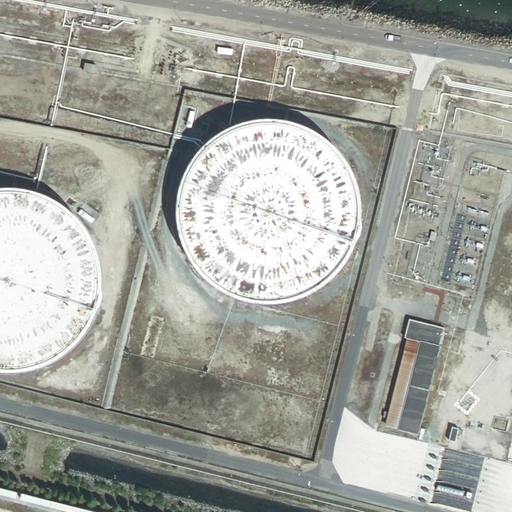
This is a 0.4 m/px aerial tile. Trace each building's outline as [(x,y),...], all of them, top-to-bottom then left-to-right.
[(95,66),(84,64),(83,72),(93,73),(95,66)] [(296,123),(288,121),(286,120),(278,119),(270,118),(262,118),(253,119),(242,121),(234,124),(228,126),(219,131),(210,137),(203,143),(196,150),(191,157),(186,165),(181,173),(179,181),(176,190),(175,197),(174,206),(174,218),(175,227),(177,233),(180,243),(183,252),(188,260),(194,268),(201,276),(207,282),(214,287),(224,292),(229,295),(238,299),(248,301),(257,302),(267,303),(275,302),(285,301),(293,299),(303,295),(308,293),(313,290),(319,287),(325,282),(332,275),(338,269),(344,260),(350,250),(352,244),(355,235),(357,227),(358,218),(359,211),(359,205),(358,195),(356,187),(353,178),(349,169),(344,161),(338,152),(331,144),(321,136),(314,132),(306,127),(296,123)] [(38,195),(30,193),(29,192),(19,191),(11,190),(3,190),(0,190),(0,374),(5,375),(13,375),(23,374),(31,373),(38,370),(49,366),(57,361),(65,356),(71,350),(76,346),(81,340),(87,332),(91,325),(94,317),(96,313),(98,305),(100,295),(101,287),(101,278),(100,268),(98,258),(95,251),(91,240),(87,233),(80,224),(75,218),(69,212),(61,207),(54,202),(47,198),(38,195)] [(445,329),(409,321),(404,338),(408,339),(407,348),(409,348),(398,395),(401,396),(393,429),(420,435),(445,329)] [(407,348),(408,339),(404,338),(383,427),(393,429),(401,396),(398,395),(409,348),(407,348)]
